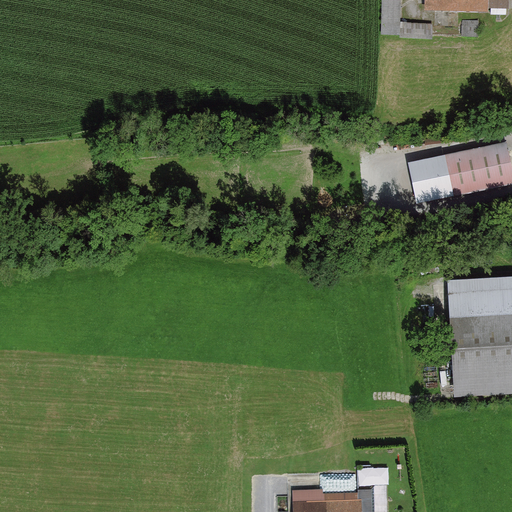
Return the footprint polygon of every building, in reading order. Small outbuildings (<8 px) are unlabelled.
[(400,21),(401,0),(383,0),(382,36),(435,38),(435,22),(400,21)] [(426,0),(426,10),(490,13),(491,7),(508,9),(508,0),(426,0)] [(481,19),(463,20),(463,37),(481,37),(481,19)] [(418,205),(511,185),(511,162),(508,142),(409,163),(418,205)] [(511,393),(511,297),(450,301),(454,396),(511,393)] [(362,511),(362,500),(359,500),(357,500),(356,493),(324,495),(324,489),(294,490),(294,511),(362,511)] [(372,511),(372,491),(358,492),(359,500),(362,500),(362,511),(372,511)]
